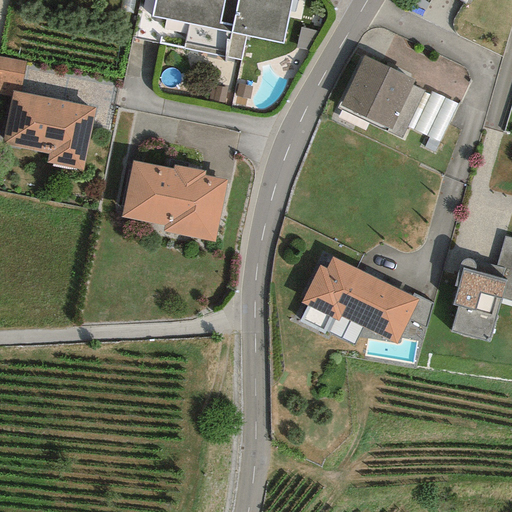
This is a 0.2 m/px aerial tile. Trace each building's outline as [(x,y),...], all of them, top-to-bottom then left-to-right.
[(154,0),(152,17),(164,19),(158,43),(240,60),(245,37),(283,44),(292,0),(154,0)] [(25,61),(0,56),(0,95),(11,98),(12,90),(20,92),(25,61)] [(413,79),(362,57),(340,106),(387,127),(385,131),(402,138),(422,90),(411,85),(413,79)] [(20,92),(12,90),(11,98),(2,145),(48,154),(46,163),(81,170),(94,107),(20,92)] [(174,168),(132,161),(122,217),(165,225),(163,233),(215,242),(226,179),(205,176),(206,171),(175,165),(174,168)] [(462,257),(453,289),(456,290),(452,307),(457,308),(450,333),(490,343),(502,298),(511,300),(511,239),(503,237),(495,266),(462,257)] [(418,299),(331,258),(326,269),(319,266),(301,303),(337,321),(339,316),(396,344),(418,299)]
